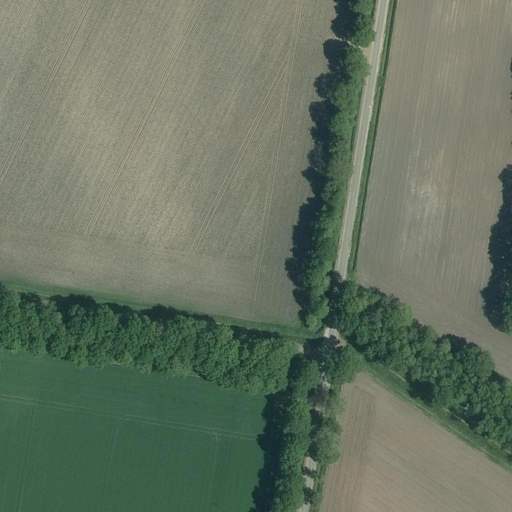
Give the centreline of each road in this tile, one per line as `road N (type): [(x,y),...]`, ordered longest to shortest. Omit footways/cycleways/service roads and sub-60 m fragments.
road 1 (unclassified): [(304,511),(385,0)]
road 2 (track): [(0,297),(329,352)]
